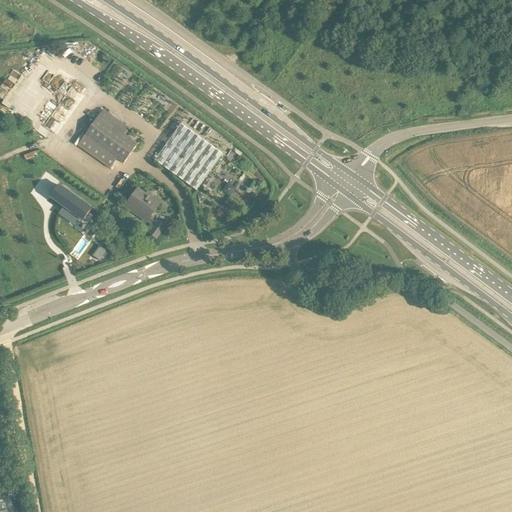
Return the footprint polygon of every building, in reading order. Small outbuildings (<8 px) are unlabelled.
[(110,169),(117,159),(124,164),(138,144),(125,135),(129,129),(103,110),(78,146),(110,169)] [(40,120),(35,128),(46,135),(51,128),(40,120)] [(221,156),(180,126),(155,161),(197,191),(221,156)] [(58,186),(50,197),(64,207),(80,219),(85,223),(90,216),(88,215),(92,210),(58,186)] [(125,207),(133,213),(154,227),(149,234),(156,239),(165,227),(157,222),(156,223),(150,219),(161,203),(153,197),(151,199),(137,190),(125,207)]
